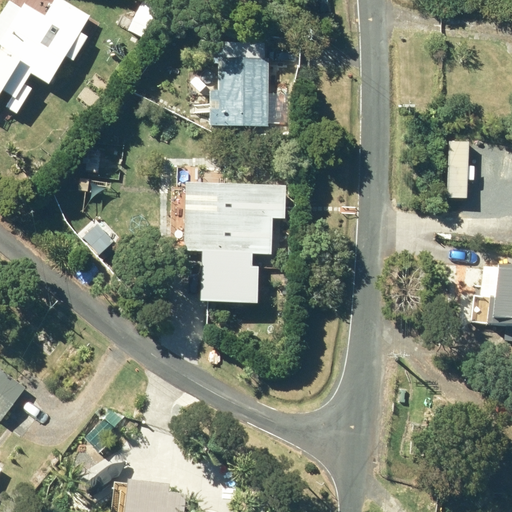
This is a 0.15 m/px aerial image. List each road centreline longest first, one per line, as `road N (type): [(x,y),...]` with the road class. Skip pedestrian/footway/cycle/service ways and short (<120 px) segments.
road 1 (residential): [(372,0),(376,120),(356,445)]
road 2 (residential): [(356,445),(239,410),(0,243)]
